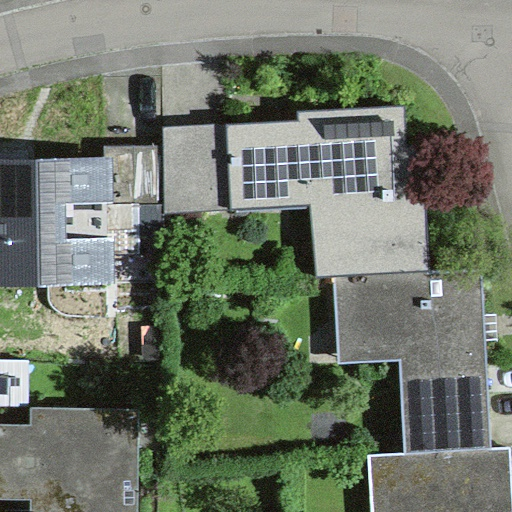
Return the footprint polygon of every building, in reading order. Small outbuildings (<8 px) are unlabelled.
[(231,124),(232,133),(234,184),(329,179),(334,271),(317,272),(317,276),(363,273),(429,270),(423,162),(405,163),(402,107),(306,112),(306,121),(231,124)] [(234,184),(232,133),(219,134),(218,127),(167,130),(166,124),(162,125),(164,143),(166,204),(167,213),(236,209),(234,184)] [(102,145),(103,161),(104,206),(166,204),(164,143),(102,145)] [(103,161),(0,162),(0,277),(69,276),(69,252),(105,252),(104,206),(103,161)] [(481,267),(429,270),(363,273),(366,343),(401,341),(406,452),(490,447),(481,267)] [(47,511),(136,511),(138,408),(49,407),(49,426),(0,424),(0,480),(48,481),(47,511)] [(410,502),(410,511),(510,511),(507,446),(490,447),(406,452),(370,454),(373,505),(410,502)]
